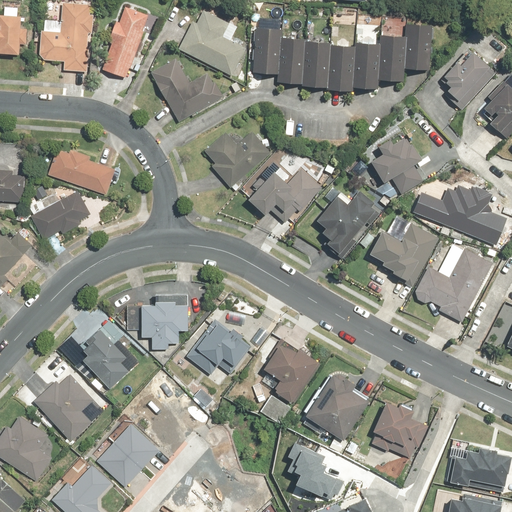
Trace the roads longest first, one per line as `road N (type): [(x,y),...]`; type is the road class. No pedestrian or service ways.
road 1 (residential): [(171,242),(241,258),(511,403)]
road 2 (residential): [(0,105),(84,112),(133,133),(163,185),(171,242)]
road 3 (residential): [(0,357),(88,271),(171,242)]
